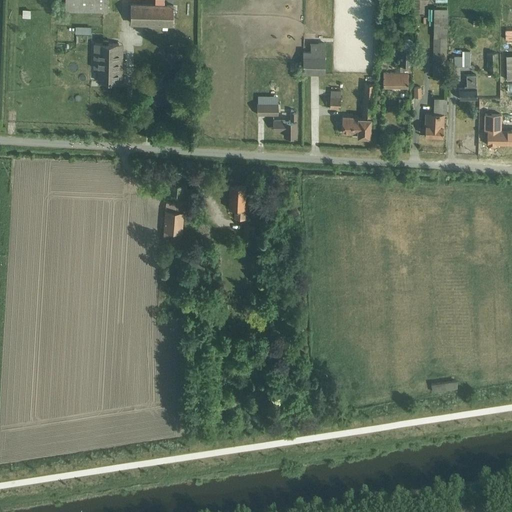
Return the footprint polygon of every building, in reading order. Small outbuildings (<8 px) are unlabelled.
[(107,0),(64,0),(65,12),(108,12),(107,0)] [(130,3),(130,24),(172,26),(172,4),(130,3)] [(446,20),(434,20),(434,33),(446,33),(446,20)] [(495,20),(473,20),(473,29),(494,30),(495,20)] [(102,43),(93,43),(93,68),(98,68),(98,81),(122,82),(123,44),(108,43),(108,39),(103,38),(102,43)] [(385,75),(384,87),(408,88),(409,52),(417,53),(417,40),(399,40),(398,75),(385,75)] [(445,41),(433,41),(432,89),(444,89),(445,41)] [(496,71),(496,42),(486,42),(486,71),(496,71)] [(348,46),(336,46),(335,58),(348,59),(348,46)] [(470,58),(452,58),(452,68),(469,68),(470,58)] [(325,60),(305,59),(305,74),(325,75),(325,60)] [(475,103),(476,78),(466,78),(466,90),(458,90),(458,103),(475,103)] [(360,120),(359,139),(372,139),(375,87),(367,86),(364,120),(360,120)] [(415,102),(422,101),(421,88),(414,89),(415,102)] [(330,100),(329,109),(340,110),(341,100),(330,100)] [(426,115),(426,136),(439,136),(439,119),(444,119),(444,103),(435,103),(435,115),(426,115)] [(276,105),(258,105),(258,116),(276,116),(276,105)] [(285,137),(295,138),(297,115),(289,115),(289,122),(285,122),(285,125),(274,124),(274,132),(285,133),(285,137)] [(335,119),(334,131),(348,132),(348,120),(335,119)] [(497,149),(497,129),(483,129),(483,149),(497,149)] [(166,182),(166,193),(187,194),(187,182),(166,182)] [(230,185),(229,208),(235,208),(234,218),(245,218),(246,186),(230,185)] [(163,231),(182,232),(184,200),(165,199),(163,231)] [(244,225),(243,243),(250,243),(251,237),(255,237),(255,226),(244,225)] [(182,232),(163,231),(162,246),(180,247),(182,232)] [(269,247),(266,257),(272,260),(276,249),(269,247)] [(265,351),(265,362),(275,363),(275,351),(265,351)] [(456,380),(431,383),(432,392),(457,389),(456,380)]
